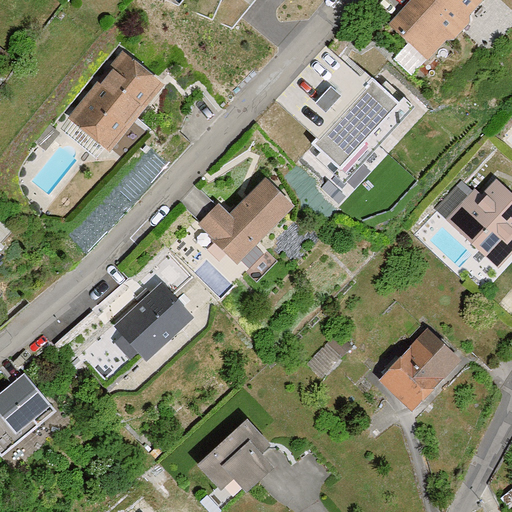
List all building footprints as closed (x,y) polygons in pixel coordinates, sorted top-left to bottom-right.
[(468,15),(482,0),(410,0),(389,23),(427,59),(445,40),(454,39),(468,24),(468,15)] [(109,152),(163,86),(122,52),(68,118),(109,152)] [(363,90),(353,81),(314,123),(326,134),(315,145),(339,167),(398,105),(372,80),(363,90)] [(199,224),(238,262),(293,207),(265,178),(228,214),(218,204),(199,224)] [(511,194),(496,178),(478,196),(462,181),(436,208),(497,267),(511,251),(511,194)] [(146,359),(191,317),(160,284),(115,327),(146,359)] [(411,411),(460,361),(428,330),(379,380),(411,411)] [(323,381),(348,354),(331,338),(305,364),(323,381)] [(33,421),(52,405),(24,373),(0,393),(0,454),(1,455),(37,425),(33,421)] [(270,443),(246,418),(198,464),(221,488),(233,477),(246,491),(272,466),(259,453),(270,443)] [(511,488),(501,496),(508,506),(511,503),(511,488)]
